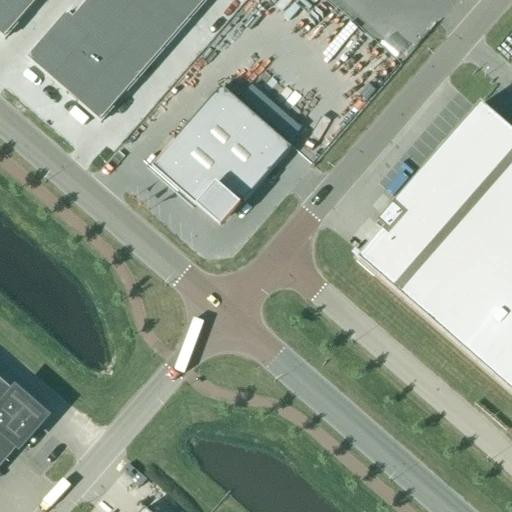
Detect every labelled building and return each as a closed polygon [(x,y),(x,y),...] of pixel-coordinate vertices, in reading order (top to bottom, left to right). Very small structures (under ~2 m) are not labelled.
[(0,0),(0,36),(4,40),(39,0),(0,0)] [(68,14),(28,60),(100,124),(208,0),(90,0),(73,19),(68,14)] [(244,204),(291,150),(222,89),(174,143),(175,143),(152,169),(196,207),(198,203),(221,223),(240,201),(244,204)] [(511,133),(481,107),(351,256),(511,396),(511,133)] [(10,394),(0,384),(0,466),(14,450),(15,451),(42,420),(11,393),(10,394)]
